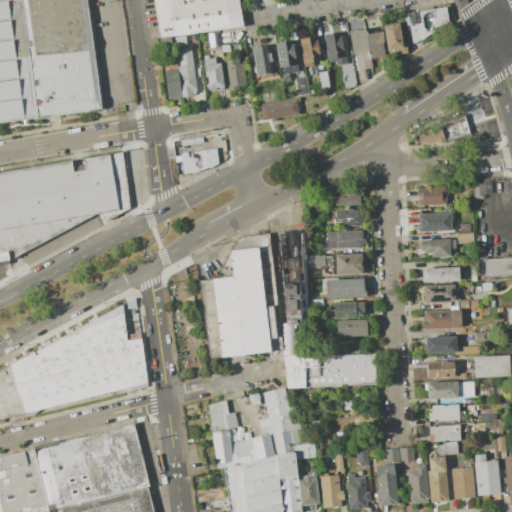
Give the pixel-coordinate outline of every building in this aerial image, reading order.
[(0,122),(0,0),(85,0),(101,109),(0,122)] [(153,0),(160,40),(243,27),(238,0),(153,0)] [(432,9),(445,7),(447,21),(435,30),(432,9)] [(419,11),(431,10),(434,31),(423,39),(419,11)] [(404,13),(418,11),(422,38),(408,40),(404,13)] [(387,56),(383,31),(382,26),(398,23),(401,44),(406,44),(407,53),(387,56)] [(348,31),(365,28),(366,34),(370,59),(372,67),(354,70),(348,31)] [(366,34),(383,31),(387,56),(370,59),(366,34)] [(207,34),(217,32),(220,50),(210,52),(207,34)] [(323,35),(341,32),(346,64),(336,66),(336,62),(328,63),(323,35)] [(300,38),(317,36),(321,61),(312,62),(313,69),(304,71),(300,38)] [(275,43),(293,40),(298,72),(280,75),(275,43)] [(251,47),(268,44),(273,73),(256,76),(251,47)] [(220,45),(229,45),(230,52),(221,53),(220,45)] [(205,77),(202,59),(215,57),(215,62),(221,61),(224,83),(222,83),(223,89),(217,90),(217,88),(214,88),(212,91),(205,85),(207,82),(206,77),(205,77)] [(223,61),(238,58),(239,63),(242,63),(246,84),(238,85),(238,89),(228,90),(223,61)] [(177,66),(192,64),(196,95),(181,97),(177,66)] [(177,69),(180,94),(167,96),(164,71),(177,69)] [(318,72),(328,71),(331,91),(321,93),(318,72)] [(295,78),(306,76),(308,94),(298,95),(295,78)] [(259,104),(296,98),(299,114),(262,120),(259,104)] [(446,141),(470,133),(465,115),(440,122),(446,141)] [(180,153),(205,149),(208,170),(203,171),(201,174),(198,171),(177,174),(175,162),(181,161),(180,153)] [(0,173),(71,161),(73,172),(84,170),(82,159),(121,152),(129,208),(106,220),(101,213),(93,214),(8,260),(0,261),(0,173)] [(473,184),(482,183),(482,198),(474,199),(473,184)] [(416,188),(424,188),(424,187),(435,186),(435,187),(447,187),(448,200),(445,200),(445,206),(430,206),(430,204),(417,205),(416,188)] [(338,196),(338,192),(341,192),(341,189),(358,188),(359,191),(363,191),(363,198),(360,199),(360,205),(335,206),(335,197),(338,196)] [(335,210),(352,209),(352,210),(361,210),(361,221),(356,222),(356,226),(343,227),(343,222),(340,222),(340,219),(336,219),(335,210)] [(417,214),(452,212),(453,225),(450,225),(450,230),(418,232),(417,214)] [(326,232),(361,231),(361,238),(364,238),(364,248),(321,250),(320,240),(327,240),(326,232)] [(276,233),(297,232),(299,255),(303,255),(307,323),(292,324),(281,324),(276,233)] [(456,232),(472,232),(473,243),(456,244),(456,232)] [(198,281),(217,278),(230,251),(236,240),(242,237),(267,234),(281,348),(208,358),(198,281)] [(419,240),(455,239),(455,248),(450,248),(450,256),(430,257),(430,253),(420,253),(419,240)] [(330,255),(361,253),(362,274),(331,275),(330,255)] [(322,255),(308,255),(308,266),(322,267),(322,255)] [(484,259),(511,257),(511,274),(482,276),(481,269),(485,269),(484,259)] [(421,268),(458,267),(459,281),(457,281),(457,283),(450,283),(450,281),(421,283),(421,268)] [(329,280),(363,278),(364,298),(330,299),(329,280)] [(481,283),(494,282),(495,291),(481,292),(481,283)] [(422,285),(454,284),(455,302),(423,303),(422,285)] [(309,300),(323,299),(323,308),(309,309),(309,300)] [(333,302),(355,301),(355,302),(362,302),(362,316),(355,316),(356,318),(333,319),(333,302)] [(494,301),(494,308),(482,309),(482,302),(494,301)] [(0,420),(0,367),(32,351),(33,352),(122,305),(126,340),(141,338),(147,383),(0,420)] [(423,311),(460,309),(461,328),(424,330),(423,311)] [(336,321),(366,319),(366,336),(336,337),(336,321)] [(281,324),(292,324),(293,355),(283,355),(281,324)] [(473,332),(500,331),(501,341),(473,342),(473,332)] [(424,337),(454,336),(454,337),(457,337),(457,345),(459,345),(459,347),(478,346),(479,354),(454,355),(454,353),(425,354),(424,337)] [(373,353),(374,384),(299,387),(299,388),(286,388),(283,355),(293,355),(298,355),(299,356),(328,355),(373,353)] [(473,356),(509,355),(510,376),(474,378),(473,356)] [(426,362),(453,361),(453,364),(455,364),(456,375),(454,375),(454,377),(426,378),(426,362)] [(426,382),(457,381),(457,382),(473,381),(473,397),(457,398),(426,399),(426,382)] [(207,405),(225,400),(227,413),(234,412),(236,427),(234,428),(235,441),(243,440),(242,433),(249,432),(249,430),(259,427),(258,420),(268,418),(262,393),(284,388),(288,419),(290,419),(291,424),(298,423),(299,429),(290,431),(293,446),(313,443),(315,457),(295,460),(297,476),(296,476),(300,511),(228,511),(222,468),(216,469),(207,405)] [(247,392),(257,389),(259,398),(249,401),(247,392)] [(350,395),(351,409),(343,409),(342,395),(350,395)] [(431,405),(458,404),(459,420),(428,422),(428,413),(432,413),(431,405)] [(479,412),(489,412),(489,421),(479,421),(479,412)] [(0,511),(0,456),(133,425),(148,487),(61,508),(42,511),(0,511)] [(429,426),(459,425),(460,441),(429,442),(429,426)] [(484,439),(495,438),(496,449),(485,450),(484,439)] [(436,444),(457,442),(458,454),(437,456),(436,444)] [(399,448),(412,447),(413,460),(400,461),(399,448)] [(382,450),(398,448),(399,461),(384,463),(382,450)] [(355,453),(367,451),(368,466),(357,467),(355,453)] [(341,454),(342,470),(336,471),(334,455),(341,454)] [(473,462),(474,462),(473,455),(486,454),(487,460),(498,459),(502,493),(476,496),(473,462)] [(503,456),(511,455),(511,491),(507,492),(506,483),(503,484),(502,477),(505,477),(503,456)] [(427,458),(445,456),(449,500),(429,502),(426,471),(429,470),(427,458)] [(297,466),(313,464),(314,475),(316,475),(318,503),(301,504),(297,466)] [(406,470),(414,470),(414,466),(425,465),(428,502),(410,504),(406,470)] [(375,467),(387,466),(387,470),(395,469),(399,506),(379,508),(375,467)] [(450,469),(471,467),(474,497),(453,499),(450,469)] [(367,476),(368,488),(364,489),(365,492),(369,491),(370,501),(365,501),(366,508),(349,509),(349,505),(348,505),(346,482),(347,481),(346,475),(353,474),(354,478),(367,476)] [(319,476),(338,475),(339,491),(343,490),(344,499),(340,500),(341,507),(322,508),(319,476)] [(148,487),(153,511),(61,511),(61,508),(148,487)]
